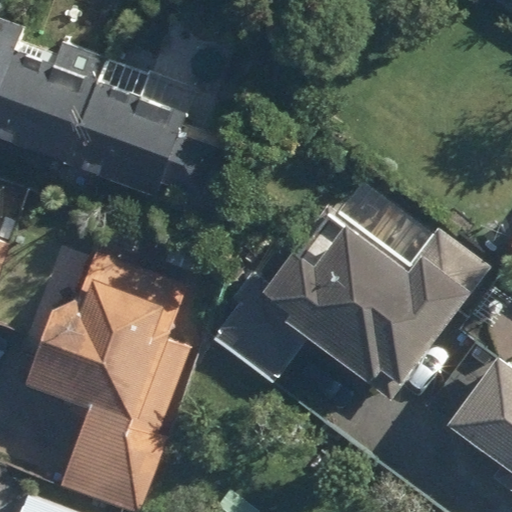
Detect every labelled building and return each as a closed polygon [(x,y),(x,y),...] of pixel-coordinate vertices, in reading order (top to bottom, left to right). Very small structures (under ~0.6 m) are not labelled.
[(0,138),(178,205),(213,110),(8,34),(12,21),(0,16),(0,138)] [(289,273),(271,260),(212,338),(272,383),(309,334),(392,397),(493,261),(368,168),(289,273)] [(0,272),(11,242),(0,238),(0,272)] [(205,282),(78,246),(63,241),(31,352),(39,354),(29,389),(86,405),(63,487),(143,510),(168,424),(164,423),(205,282)] [(511,365),(494,353),(445,424),(501,463),(491,478),(511,492),(511,365)] [(90,511),(30,490),(22,511),(90,511)]
